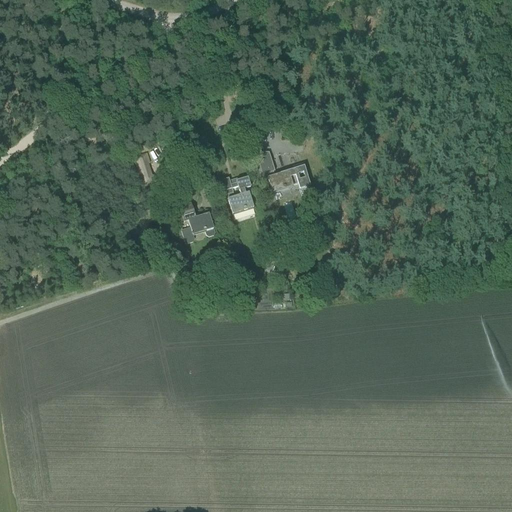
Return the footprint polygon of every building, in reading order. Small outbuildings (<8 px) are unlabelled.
[(238,111),(242,123),(254,120),(250,108),(238,111)] [(254,120),(242,123),(244,130),(247,129),(251,142),(265,142),(259,124),(255,126),(254,120)] [(293,171),(287,172),(274,177),(272,173),(274,172),(268,153),(254,153),(261,176),(262,176),(265,186),(268,185),(271,193),(291,187),(297,185),(299,191),(309,187),(302,165),(292,168),(293,171)] [(132,159),(139,186),(155,182),(153,176),(151,177),(148,165),(150,165),(146,154),(132,159)] [(235,182),(236,184),(230,186),(228,179),(217,183),(220,192),(223,202),(227,201),(232,215),(253,209),(251,203),(248,194),(244,195),(243,190),(250,188),(247,179),(235,182)] [(208,238),(215,236),(211,223),(215,222),(213,214),(199,218),(198,215),(193,216),(189,202),(178,206),(183,223),(187,221),(189,229),(180,232),(185,245),(192,243),(194,240),(192,235),(204,231),(205,236),(208,238)]
